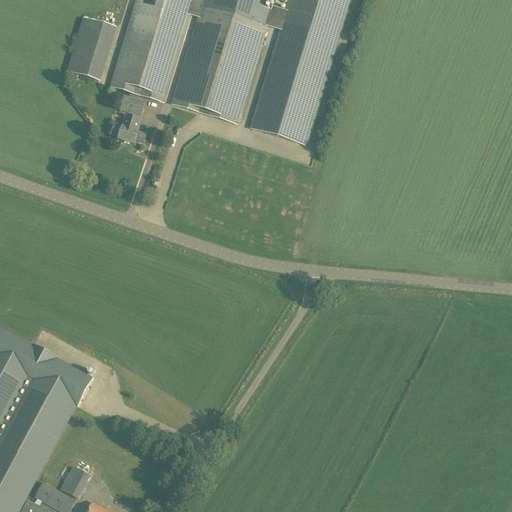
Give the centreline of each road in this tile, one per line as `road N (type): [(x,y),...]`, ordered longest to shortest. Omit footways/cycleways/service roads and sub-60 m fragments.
road 1 (tertiary): [(316,270),(246,260),(0,177)]
road 2 (unclassified): [(174,511),(311,295),(316,270)]
road 3 (tertiary): [(511,292),(316,270)]
